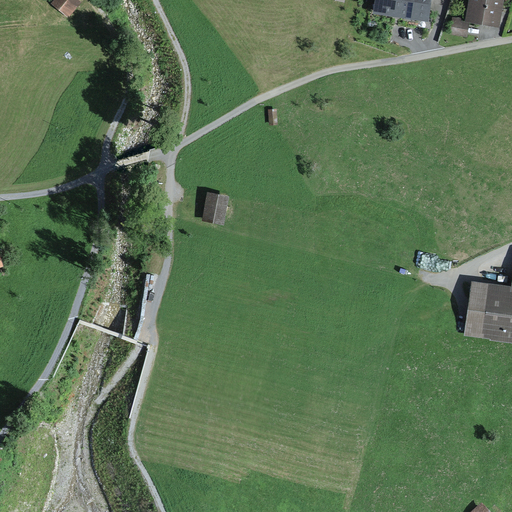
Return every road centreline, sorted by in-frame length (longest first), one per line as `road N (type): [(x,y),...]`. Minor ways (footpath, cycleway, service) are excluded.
road 1 (trunk): [(511,453),(402,377),(126,145),(0,59)]
road 2 (track): [(168,150),(168,272),(149,321),(153,344),(131,429),(132,451),(163,511)]
road 3 (track): [(102,172),(97,246),(63,340),(0,443)]
road 4 (track): [(102,172),(131,79),(121,39),(100,10)]
road 5 (track): [(155,0),(187,80),(179,144)]
